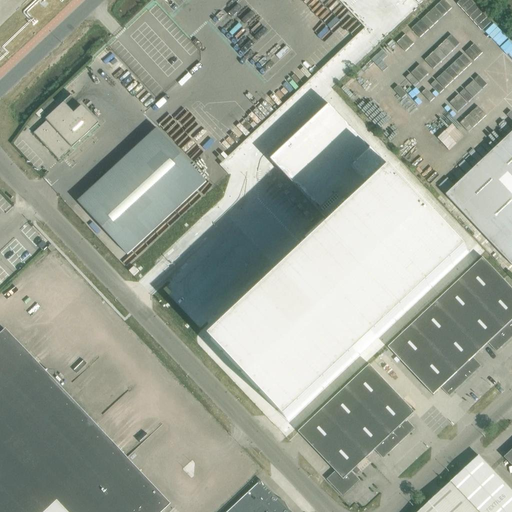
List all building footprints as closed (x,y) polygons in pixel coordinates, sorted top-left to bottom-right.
[(493,38),(504,28),(483,4),(471,14),(493,38)] [(426,79),(435,70),(427,61),(418,69),(426,79)] [(46,121),(33,133),(58,160),(98,123),(81,105),(72,113),(58,126),(49,116),(49,115),(44,119),(46,121)] [(383,180),(212,340),(287,420),(468,251),(392,171),(330,105),(271,161),(280,170),(322,215),(331,225),(381,178),(383,180)] [(157,129),(78,202),(128,255),(207,182),(157,129)] [(511,132),(446,195),(511,265),(511,132)] [(511,288),(483,258),(459,281),(511,336),(511,288)] [(134,267),(129,271),(134,276),(138,272),(134,267)] [(496,352),(511,337),(511,336),(459,281),(436,303),(481,350),(488,343),(496,352)] [(473,357),(481,350),(436,303),(412,325),(465,381),(481,366),(473,357)] [(449,396),(465,381),(412,325),(388,347),(433,395),(441,388),(449,396)] [(0,511),(160,511),(169,504),(4,329),(0,332),(0,511)] [(370,365),(335,398),(298,432),(335,471),(327,480),(343,497),(360,480),(352,472),(375,450),(383,459),(415,429),(407,420),(415,413),(370,365)] [(511,511),(511,490),(479,456),(419,511),(511,511)] [(261,481),(227,511),(280,511),(269,500),(272,496),(260,483),(261,481)]
